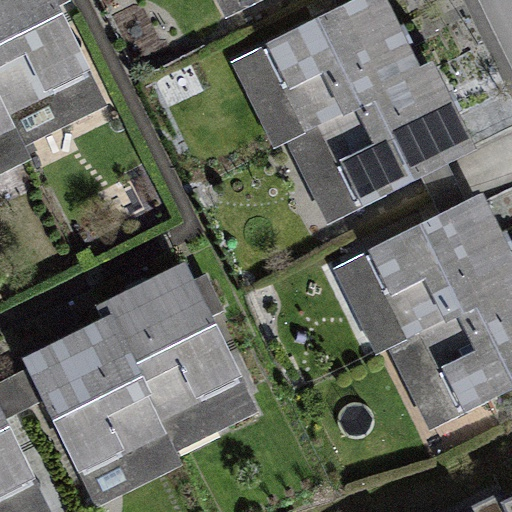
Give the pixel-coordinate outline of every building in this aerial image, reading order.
[(0,172),(111,123),(55,0),(4,0),(0,2),(0,172)] [(207,0),(227,44),(325,0),(207,0)] [(395,10),(253,74),(330,244),(472,180),(449,135),(419,66),(395,10)] [(511,255),(497,221),(355,285),(431,455),(511,418),(511,255)] [(26,360),(90,501),(261,425),(197,283),(163,299),(80,336),(26,360)] [(0,511),(44,511),(0,412),(0,511)] [(511,511),(511,500),(499,508),(501,511),(511,511)]
